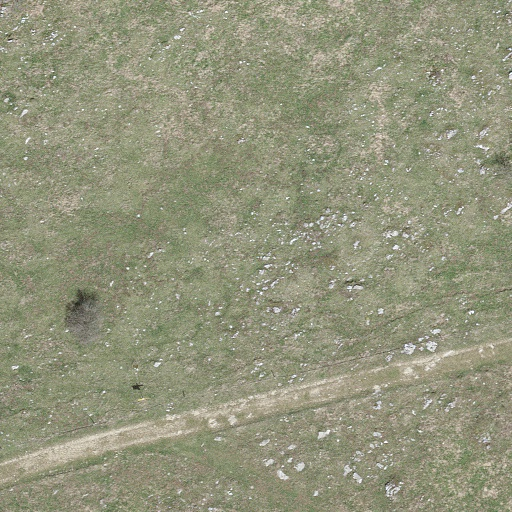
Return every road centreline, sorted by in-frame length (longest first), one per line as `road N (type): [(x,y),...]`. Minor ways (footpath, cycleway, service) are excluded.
road 1 (track): [(511,346),(173,425)]
road 2 (track): [(173,425),(0,472)]
road 3 (track): [(173,425),(317,511)]
